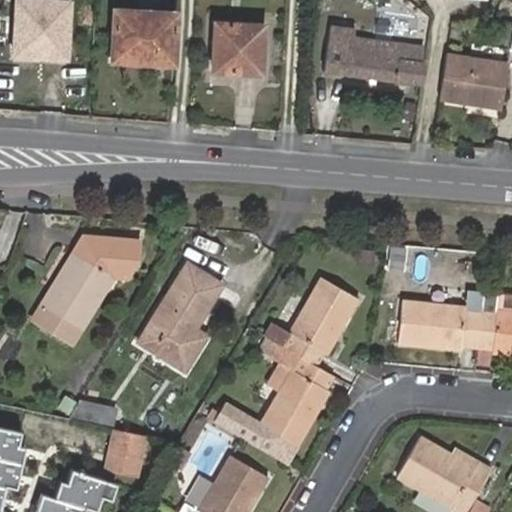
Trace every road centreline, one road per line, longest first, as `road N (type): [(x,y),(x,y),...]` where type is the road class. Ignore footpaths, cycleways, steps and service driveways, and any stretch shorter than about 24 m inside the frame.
road 1 (tertiary): [(259,166),(0,136)]
road 2 (tertiary): [(0,178),(259,166)]
road 3 (residential): [(317,511),(385,403),(424,394),(511,401)]
road 4 (tertiary): [(511,188),(259,166)]
